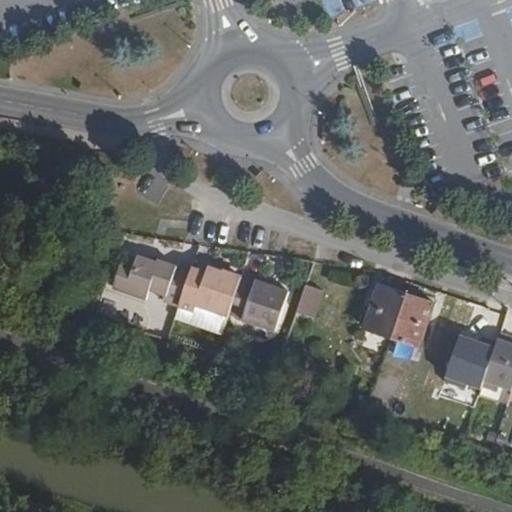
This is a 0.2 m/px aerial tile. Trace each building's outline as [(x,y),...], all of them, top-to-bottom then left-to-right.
[(290,291),(244,275),(226,269),(225,272),(210,267),(208,272),(194,267),(193,270),(163,260),(161,263),(142,256),(138,266),(125,262),(116,288),(149,299),(153,289),(168,295),(167,299),(196,310),(198,305),(229,317),(231,313),(276,330),(290,291)] [(392,336),(407,291),(379,281),(362,326),(392,336)] [(316,318),(326,290),(310,284),(299,312),(316,318)] [(421,345),(435,301),(407,291),(392,336),(421,345)] [(511,387),(511,335),(500,331),(494,351),(485,375),(482,384),(497,389),(500,383),(511,387)] [(485,375),(494,351),(476,345),(467,369),(485,375)]
